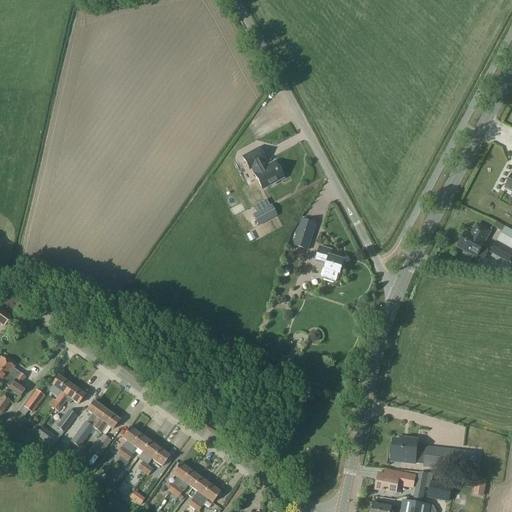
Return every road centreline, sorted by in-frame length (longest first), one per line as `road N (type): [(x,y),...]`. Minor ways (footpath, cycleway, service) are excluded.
road 1 (unclassified): [(398,289),(384,277),(235,0)]
road 2 (tertiary): [(252,469),(0,287)]
road 3 (secondary): [(398,289),(511,71)]
road 4 (secondary): [(340,511),(398,289)]
